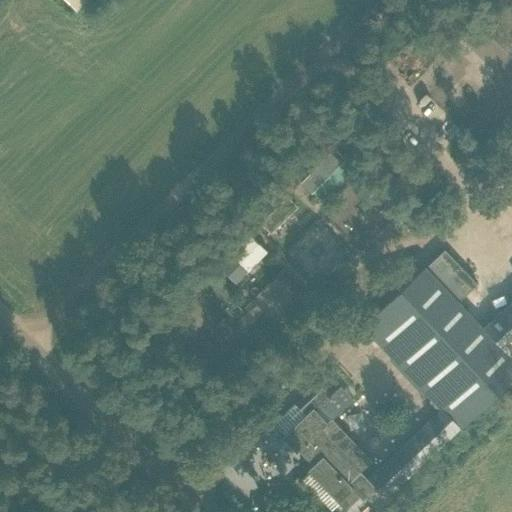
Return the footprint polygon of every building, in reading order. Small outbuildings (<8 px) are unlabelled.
[(66,0),(80,14),(94,0),(66,0)] [(329,154),(301,182),(312,193),(340,164),(329,154)] [(290,177),(281,187),(288,194),(293,189),(297,184),(290,177)] [(287,197),(260,223),(270,233),(297,207),(287,197)] [(249,234),(229,255),(246,271),(266,250),(249,234)] [(475,283),(444,250),(425,269),(362,329),(442,414),(370,483),(385,499),(511,378),(511,361),(455,302),(475,283)] [(511,297),(498,312),(511,325),(511,297)] [(285,354),(263,375),(269,380),(276,388),(298,367),(291,360),(285,354)] [(328,397),(320,388),(299,409),(304,414),(283,435),(314,467),(308,472),(335,500),(350,486),(346,483),(363,467),(312,413),(328,397)]
